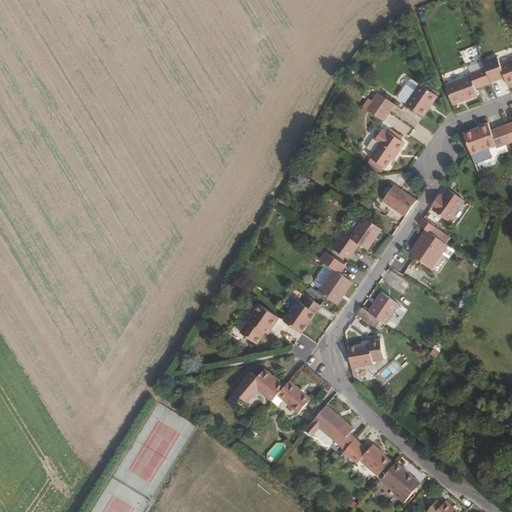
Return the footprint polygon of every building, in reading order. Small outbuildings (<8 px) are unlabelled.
[(511,81),(511,58),(501,62),(498,54),(484,59),(487,66),(492,80),(506,75),(509,83),(511,81)] [(477,91),(474,86),(492,80),(487,66),(469,72),(470,74),(446,83),(453,103),(464,99),(463,96),(477,91)] [(406,103),(421,83),(414,78),(410,80),(400,95),(400,99),(406,103)] [(423,115),(438,95),(421,83),(406,103),(423,115)] [(395,102),(378,91),(372,100),(389,111),(395,102)] [(511,139),(511,134),(507,123),(491,129),(488,121),(479,124),(479,126),(463,132),(470,151),(486,145),(487,148),(511,139)] [(398,151),(405,142),(388,130),(387,131),(382,128),(375,139),(379,142),(370,155),(385,166),(391,158),(397,149),(398,151)] [(404,215),(416,198),(393,183),(382,199),(404,215)] [(448,220),(463,198),(446,186),(441,193),(437,199),(435,197),(430,205),(432,207),(431,208),(448,220)] [(367,247),(381,227),(364,215),(349,235),(343,231),(332,247),(348,258),(358,242),(367,247)] [(434,226),(421,217),(417,222),(425,228),(430,231),(434,226)] [(442,252),(440,250),(446,242),(430,231),(425,228),(408,252),(431,268),(442,252)] [(344,292),(352,280),(338,271),(344,262),(325,249),(320,258),(326,262),(333,267),(318,290),(334,301),(341,290),(344,292)] [(318,290),(333,267),(326,262),(315,279),(315,283),(312,286),(318,290)] [(336,303),(344,292),(341,290),(334,301),(336,303)] [(385,323),(398,303),(381,291),(367,311),(377,318),(379,319),(385,323)] [(300,331),(314,312),(319,304),(302,292),(281,320),(300,333),(300,331)] [(269,328),(277,317),(258,303),(253,309),(252,311),(238,330),(254,342),(262,331),(266,326),(269,328)] [(379,319),(377,318),(367,311),(361,306),(356,313),(374,326),(379,319)] [(383,360),(378,339),(367,341),(368,344),(347,348),(351,368),(372,364),(372,362),(383,360)] [(284,384),(278,379),(277,380),(263,368),(256,376),(249,371),(232,390),(246,400),(257,388),(271,400),(284,384)] [(292,418),(309,398),(304,393),(288,380),(284,384),(271,400),(292,418)] [(347,423),(325,404),(304,429),(311,435),(313,433),(318,426),(333,438),(334,439),(347,423)] [(333,438),(318,426),(313,433),(326,443),(329,443),(333,438)] [(345,450),(355,439),(356,438),(349,432),(339,444),(345,450)] [(381,453),(381,451),(373,444),(368,449),(355,439),(345,450),(343,452),(356,463),(359,460),(378,475),(390,461),(381,453)] [(419,484),(402,469),(395,463),(380,479),(398,495),(397,497),(403,502),(419,484)] [(457,511),(444,501),(441,505),(435,501),(425,511),(457,511)]
